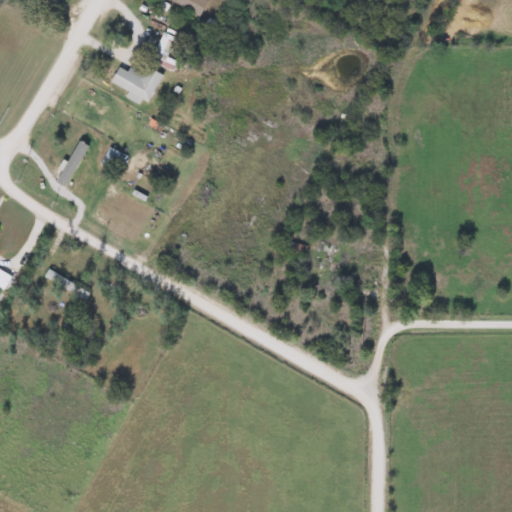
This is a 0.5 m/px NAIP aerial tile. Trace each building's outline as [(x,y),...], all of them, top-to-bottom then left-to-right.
[(49,0),(31,0),(45,8),(49,0)] [(166,0),(198,18),(207,1),(204,0),(166,0)] [(151,56),(163,62),(174,39),(162,33),(151,56)] [(108,82),(127,91),(124,96),(145,106),(161,74),(134,60),(128,72),(116,67),(108,82)] [(99,165),(116,175),(126,157),(109,147),(99,165)] [(79,184),(92,171),(73,153),(50,176),(65,191),(75,180),(79,184)] [(279,251),(301,258),(305,247),(282,240),(279,251)] [(334,276),(338,250),(320,246),(315,273),(334,276)] [(0,288),(3,290),(10,277),(0,271),(0,288)] [(85,299),(88,291),(45,272),(42,280),(85,299)]
